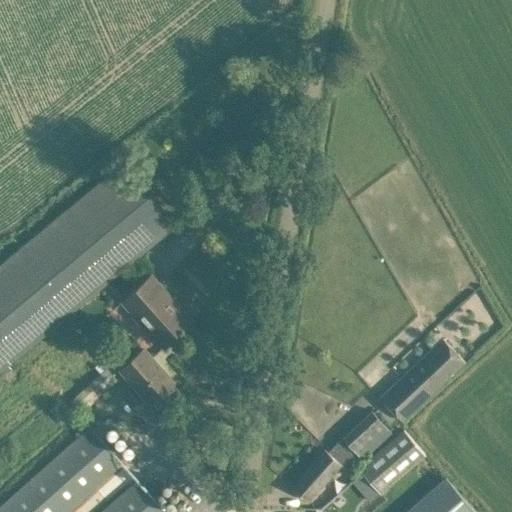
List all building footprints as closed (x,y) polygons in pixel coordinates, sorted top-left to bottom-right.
[(0,370),(176,225),(123,162),(0,263),(0,370)] [(151,275),(136,288),(123,300),(164,346),(193,321),(151,275)] [(472,311),(465,315),(479,336),(503,321),(482,288),(465,299),(472,311)] [(382,395),(404,419),(465,363),(443,339),(382,395)] [(123,372),(137,387),(150,402),(174,381),(147,351),(123,372)] [(118,379),(107,366),(71,399),(82,411),(118,379)] [(362,459),(392,431),(372,410),(343,438),(362,459)] [(89,426),(74,439),(0,505),(0,511),(64,511),(121,462),(89,426)] [(370,500),(380,492),(426,454),(402,429),(359,467),(362,471),(352,479),(370,500)] [(339,439),(328,451),(325,448),(292,486),(308,500),(341,463),(348,469),(357,459),(339,439)] [(479,511),(448,477),(408,511),(479,511)] [(165,511),(137,480),(121,494),(100,511),(165,511)]
